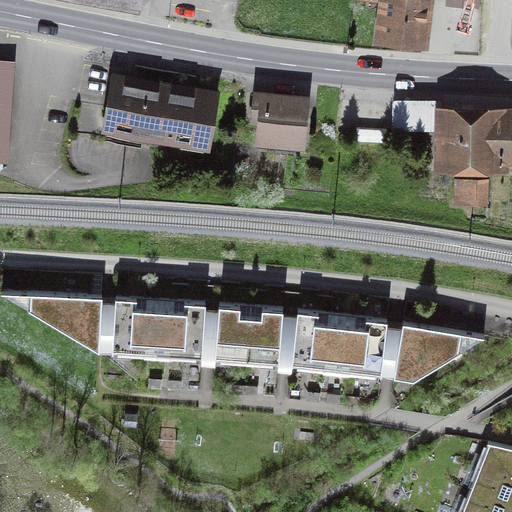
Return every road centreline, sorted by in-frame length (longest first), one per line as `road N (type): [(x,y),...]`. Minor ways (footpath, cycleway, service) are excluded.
road 1 (secondary): [(0,11),(247,58),(511,81)]
road 2 (residential): [(0,260),(362,283),(511,309)]
